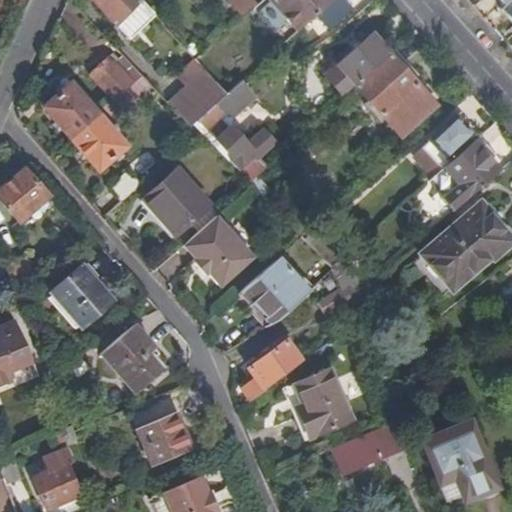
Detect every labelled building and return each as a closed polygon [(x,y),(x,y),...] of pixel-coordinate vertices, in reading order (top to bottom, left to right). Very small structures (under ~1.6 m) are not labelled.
[(20,7),(23,0),(9,0),(5,10),(16,15),(20,7)] [(154,15),(140,0),(93,0),(128,39),(154,15)] [(228,0),(243,17),(255,7),(250,0),(228,0)] [(267,0),(268,1),(296,33),(332,0),(267,0)] [(333,0),(344,11),(356,0),(333,0)] [(511,0),(498,0),(511,15),(511,0)] [(356,87),(391,55),(372,35),(337,67),(346,77),(356,87)] [(109,56),(92,72),(113,96),(116,98),(128,87),(141,75),(134,67),(133,67),(125,74),(115,63),(122,55),(105,37),(97,44),(109,56)] [(133,67),(122,55),(115,63),(125,74),(133,67)] [(391,55),(356,87),(401,136),(437,105),(391,55)] [(215,72),(210,76),(226,95),(240,83),(244,79),(235,68),(222,79),(215,72)] [(205,71),(169,104),(182,117),(190,127),(194,124),(226,95),(210,76),(205,71)] [(113,96),(92,72),(91,72),(82,81),(103,105),(113,96)] [(116,98),(113,96),(103,105),(100,109),(109,120),(143,89),(150,84),(149,83),(141,75),(128,87),(116,98)] [(356,87),(346,77),(337,86),(346,95),(356,87)] [(44,107),(72,138),(98,115),(96,112),(70,83),(44,107)] [(194,124),(250,182),(258,175),(265,168),(256,158),(274,141),(263,130),(248,143),(233,127),(231,118),(253,98),(240,83),(226,95),(194,124)] [(413,156),(432,177),(443,167),(451,161),(448,157),(473,136),(467,129),(470,125),(460,114),(413,156)] [(98,115),(72,138),(99,170),(126,147),(98,115)] [(473,142),(451,161),(443,167),(469,196),(499,171),(473,142)] [(177,169),(142,199),(174,236),(209,205),(177,169)] [(24,170),(0,190),(0,201),(18,222),(47,198),(24,170)] [(130,193),(140,184),(129,172),(109,189),(120,202),(130,193)] [(252,184),(265,198),(271,204),(277,211),(285,203),(258,175),(250,182),(252,184)] [(511,240),(502,228),(480,204),(422,254),(423,255),(452,290),(453,290),(492,257),(493,258),(511,240)] [(216,216),(185,243),(197,257),(194,259),(207,273),(209,271),(221,284),(252,257),(216,216)] [(342,257),(316,229),(305,239),(306,241),(308,242),(317,252),(331,267),(341,258),(342,257)] [(306,241),(305,239),(301,236),(297,240),(302,247),(308,242),(306,241)] [(23,257),(3,265),(16,295),(32,282),(23,257)] [(269,266),(238,294),(252,309),(257,305),(273,322),(280,318),(308,292),(290,272),(277,258),(269,266)] [(332,270),(339,288),(345,302),(365,286),(341,258),(331,267),(332,270)] [(80,266),(49,294),(79,330),(112,301),(80,266)] [(290,272),(308,292),(312,288),(295,268),(290,272)] [(345,302),(339,288),(316,303),(328,322),(348,309),(345,302)] [(362,294),(350,304),(357,313),(370,302),(362,294)] [(0,387),(12,383),(10,374),(32,365),(15,323),(0,329),(0,387)] [(133,325),(100,354),(135,395),(161,371),(152,361),(159,355),(133,325)] [(274,349),(287,365),(298,358),(285,340),(274,349)] [(249,399),(267,385),(265,381),(287,365),(274,349),(248,367),(256,379),(242,389),(249,399)] [(328,370),(286,387),(308,438),(350,420),(328,370)] [(389,408),(394,419),(396,423),(407,418),(396,389),(384,397),(389,408)] [(175,411),(136,428),(151,466),(190,449),(175,411)] [(394,419),(331,449),(340,469),(403,442),(396,423),(394,419)] [(471,422),(423,442),(448,502),(463,496),(466,501),(498,487),(471,422)] [(72,426),(48,437),(55,451),(68,445),(68,444),(77,440),(74,431),(72,426)] [(0,456),(0,467),(7,486),(22,480),(11,452),(0,456)] [(45,467),(48,474),(32,481),(46,511),(79,497),(65,466),(68,465),(66,458),(45,467)] [(308,461),(290,469),(296,482),(314,474),(308,461)] [(201,475),(163,491),(171,511),(216,511),(217,511),(219,511),(211,491),(208,492),(201,475)]
